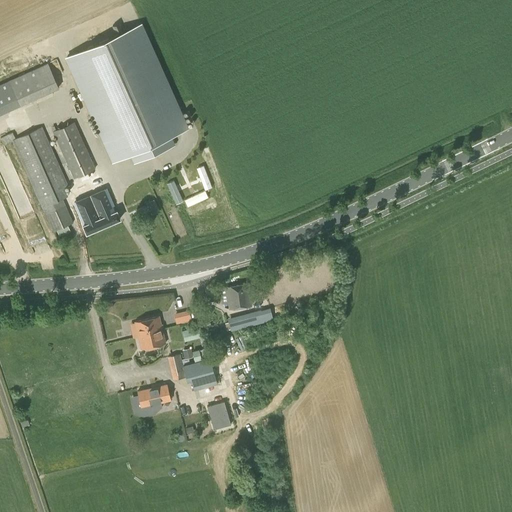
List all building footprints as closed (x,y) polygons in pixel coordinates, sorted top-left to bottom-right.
[(187,127),(140,24),(137,25),(67,57),(113,161),(129,153),(133,162),(174,144),(170,135),(187,127)] [(49,63),(9,80),(20,104),(59,87),(49,63)] [(73,178),(95,168),(74,121),(53,131),(73,178)] [(73,222),(62,198),(68,195),(64,186),(68,185),(42,126),(14,138),(12,139),(13,141),(12,141),(13,143),(44,212),(44,211),(53,231),(73,222)] [(12,135),(1,140),(5,147),(13,143),(12,141),(13,141),(12,139),(14,138),(12,135)] [(104,186),(71,200),(80,221),(78,222),(83,233),(120,217),(115,207),(113,208),(104,186)] [(146,203),(151,214),(159,211),(153,199),(146,203)] [(230,307),(252,303),(248,283),(227,286),(230,307)] [(273,316),(271,308),(262,310),(262,309),(227,318),(231,331),(265,322),(264,319),(273,316)] [(176,324),(191,320),(189,309),(173,313),(176,324)] [(146,332),(162,328),(159,315),(135,321),(139,336),(142,335),(142,336),(147,335),(146,332)] [(185,341),(202,337),(200,326),(182,331),(185,341)] [(142,335),(139,336),(142,348),(165,342),(162,328),(146,332),(147,335),(142,336),(142,335)] [(193,355),(191,351),(191,347),(182,349),(185,358),(189,357),(193,356),(193,355)] [(202,359),(199,348),(191,351),(193,355),(193,356),(194,361),(202,359)] [(183,364),(190,362),(189,357),(185,358),(182,359),(180,353),(167,356),(173,379),(186,376),(183,364)] [(190,362),(183,364),(186,376),(187,381),(192,380),(193,385),(216,379),(210,357),(202,359),(194,361),(190,362)] [(143,416),(158,412),(156,403),(171,400),(167,384),(137,391),(143,416)] [(211,404),(223,399),(222,394),(209,399),(211,404)] [(224,401),(207,405),(209,415),(218,412),(222,426),(230,424),(224,401)] [(193,425),(185,427),(187,434),(194,432),(193,425)]
